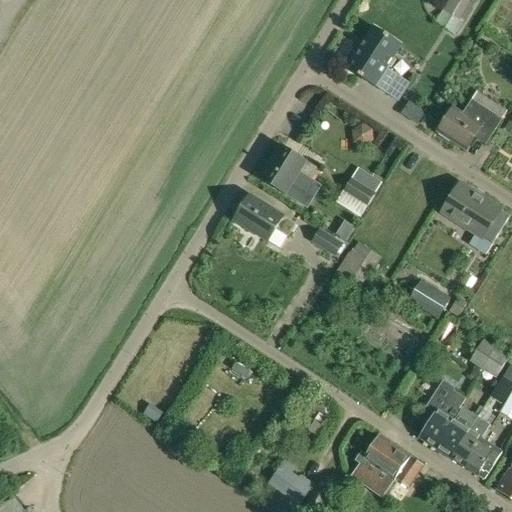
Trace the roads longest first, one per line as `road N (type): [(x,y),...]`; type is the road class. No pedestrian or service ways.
road 1 (residential): [(509,511),(169,284)]
road 2 (residential): [(306,68),(169,284)]
road 3 (residential): [(511,201),(306,68)]
road 4 (residential): [(169,284),(68,446)]
